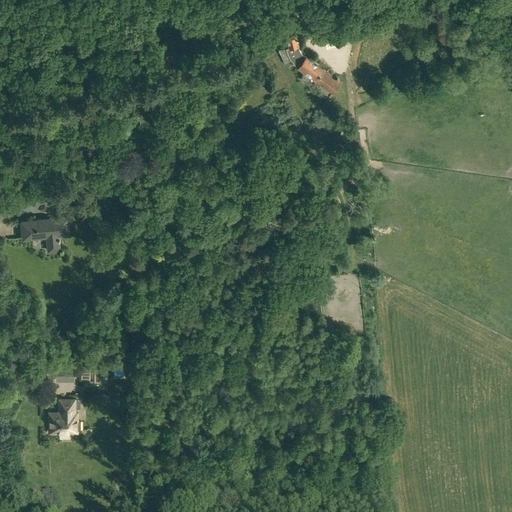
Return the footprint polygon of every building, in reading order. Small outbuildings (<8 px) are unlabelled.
[(321,26),(325,41),(337,38),(333,23),(321,26)] [(311,77),(333,93),(341,82),(321,67),(306,56),(305,57),(304,56),(303,55),(302,53),(300,52),(300,50),(299,49),(298,47),(298,45),(302,44),(299,32),(286,35),(289,47),(279,50),(282,57),(285,64),(291,60),(293,62),(294,63),(296,65),(304,71),(302,75),(301,77),(302,79),(304,81),(307,81),(309,80),(311,77)] [(321,125),(324,133),(329,131),(326,123),(321,125)] [(339,166),(341,180),(355,179),(354,165),(353,151),(361,150),(360,145),(359,133),(338,135),(339,148),(341,147),(343,166),(339,166)] [(47,237),(48,251),(60,250),(58,235),(69,234),(67,216),(21,221),(23,239),(47,237)] [(81,390),(80,379),(63,380),(63,391),(81,390)] [(50,432),(79,432),(79,431),(81,431),(81,420),(79,420),(79,411),(76,411),(76,408),(80,408),(80,401),(60,401),(60,414),(50,414),(50,432)]
